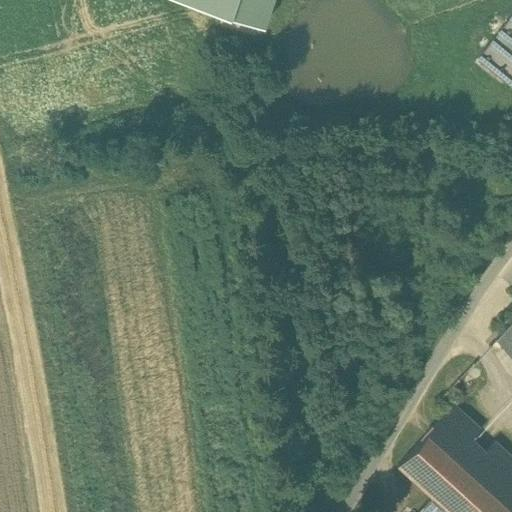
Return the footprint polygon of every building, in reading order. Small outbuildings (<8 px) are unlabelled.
[(192,0),(263,23),(270,0),(192,0)] [(511,10),(477,55),(511,82),(511,80),(511,10)] [(511,319),(496,337),(511,352),(511,319)] [(511,511),(511,457),(493,440),(475,460),(462,448),(480,429),(452,403),(397,464),(432,496),(449,511),(511,511)] [(449,511),(432,496),(416,511),(449,511)]
